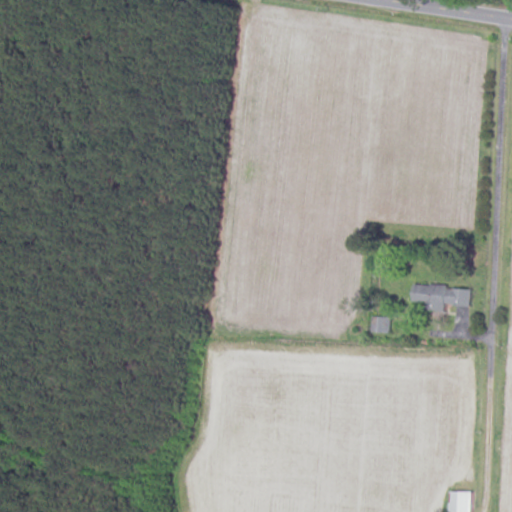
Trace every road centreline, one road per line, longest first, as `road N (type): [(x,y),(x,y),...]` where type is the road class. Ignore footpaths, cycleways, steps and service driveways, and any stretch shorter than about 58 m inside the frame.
road 1 (residential): [(509,21),(500,511)]
road 2 (primary): [(374,0),(511,21)]
